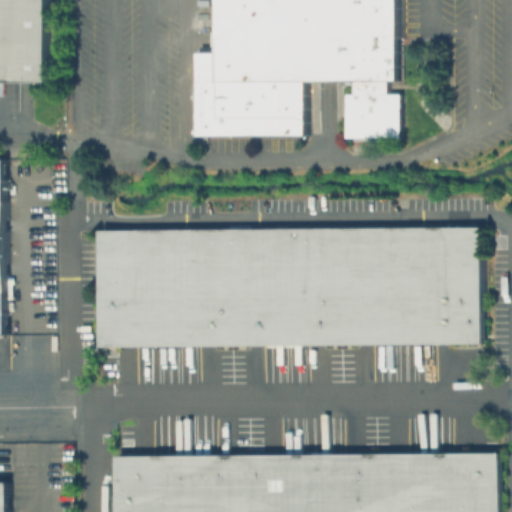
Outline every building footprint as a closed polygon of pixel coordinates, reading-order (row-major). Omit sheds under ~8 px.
[(0,0),(0,82),(52,82),(50,0),(0,0)] [(221,49),(221,0),(405,0),(405,80),(393,80),(393,91),(400,91),(400,132),(349,132),(348,94),(358,94),(358,76),(309,76),(309,129),(203,129),(203,49),(221,49)] [(0,158),(13,158),(15,334),(0,334),(0,158)] [(109,346),(108,229),(491,226),(492,343),(109,346)] [(124,511),(124,455),(507,452),(507,511),(124,511)] [(0,511),(0,482),(16,482),(16,511),(0,511)]
